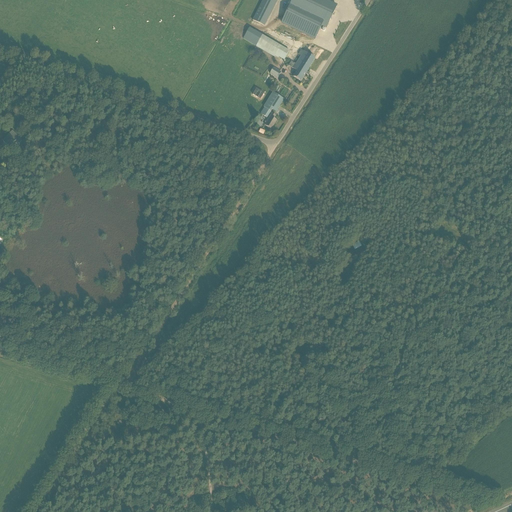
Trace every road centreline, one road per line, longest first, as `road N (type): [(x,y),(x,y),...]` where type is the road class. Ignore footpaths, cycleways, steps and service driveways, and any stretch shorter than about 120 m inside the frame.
road 1 (unclassified): [(0,45),(270,140),(279,138),(368,0)]
road 2 (track): [(38,511),(279,138)]
road 3 (track): [(209,415),(426,480),(511,397)]
road 4 (track): [(0,351),(209,415)]
road 5 (track): [(73,74),(13,160),(0,203)]
